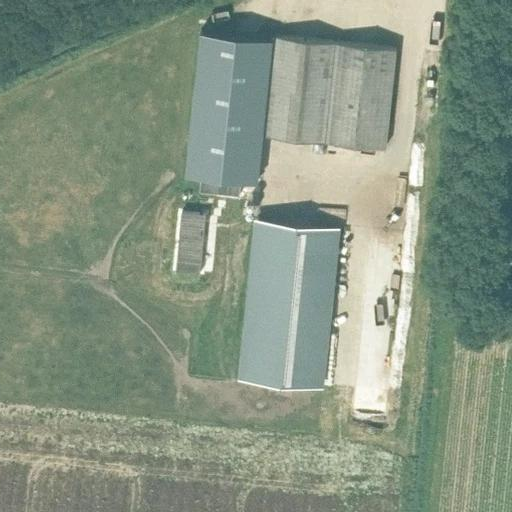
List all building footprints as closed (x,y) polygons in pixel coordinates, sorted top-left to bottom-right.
[(221,64),(252,65),(254,31),(223,30),(221,64)] [(267,133),(326,139),(337,40),(277,34),(267,133)] [(396,46),(337,40),(326,139),(386,146),(396,46)] [(384,206),(381,219),(400,225),(403,211),(384,206)] [(184,209),(179,271),(203,273),(209,212),(184,209)] [(338,224),(258,216),(242,377),(321,385),(338,224)]
